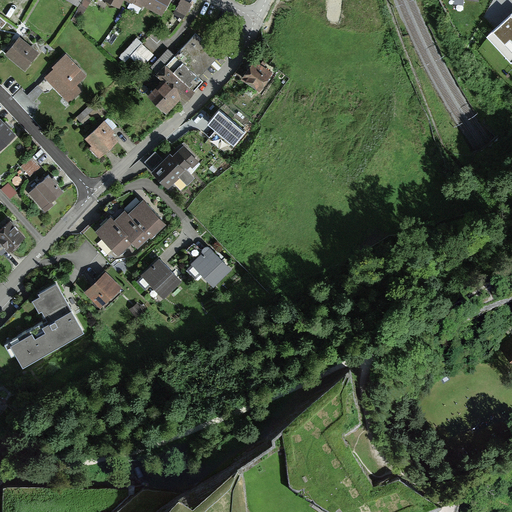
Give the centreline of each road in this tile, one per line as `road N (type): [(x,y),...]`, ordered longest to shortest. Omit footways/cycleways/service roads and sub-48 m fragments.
road 1 (primary): [(511,442),(488,369),(378,145),(329,0)]
road 2 (track): [(0,485),(12,475),(98,459),(206,423),(368,360)]
road 3 (residential): [(89,193),(214,79),(256,19)]
road 4 (track): [(368,360),(511,273)]
road 5 (residential): [(0,293),(89,193)]
road 6 (residential): [(89,193),(0,94)]
